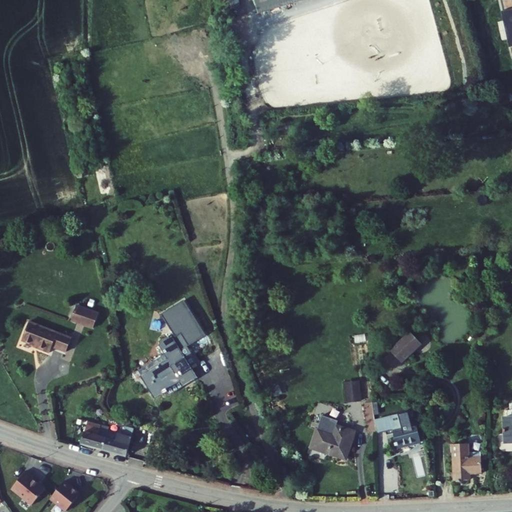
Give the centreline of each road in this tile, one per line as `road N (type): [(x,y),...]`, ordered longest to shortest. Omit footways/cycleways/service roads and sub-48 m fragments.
road 1 (tertiary): [(511,503),(317,510),(132,473)]
road 2 (tertiary): [(132,473),(0,430)]
